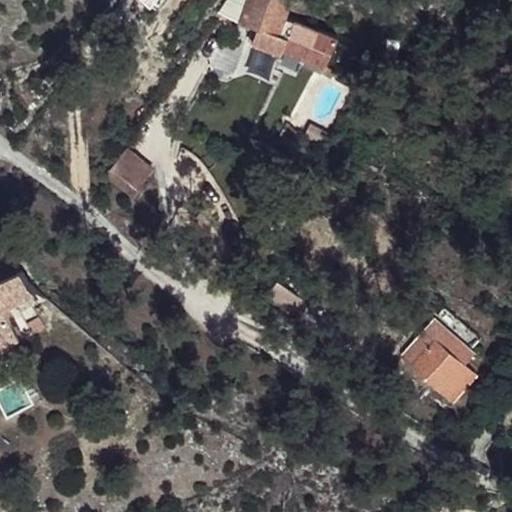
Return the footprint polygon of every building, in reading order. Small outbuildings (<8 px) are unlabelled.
[(242,0),(217,0),(209,14),(233,23),(235,20),(243,0),(242,0)] [(242,0),(243,0),(235,20),(251,26),(272,34),(278,19),(284,4),(274,0),(242,0)] [(272,34),(251,26),(244,44),(263,50),(274,53),(275,49),(295,56),(316,64),(317,64),(329,38),(278,19),(272,34)] [(274,53),(263,50),(258,60),(288,73),(291,67),(312,74),(316,64),(275,49),(274,53)] [(105,176),(130,196),(150,169),(125,150),(105,176)] [(195,151),(191,159),(201,168),(206,160),(195,151)] [(18,274),(0,283),(0,351),(17,343),(1,309),(33,293),(25,286),(18,274)] [(297,297),(271,276),(257,294),(284,315),(297,297)] [(411,369),(432,343),(418,330),(396,356),(411,369)] [(432,343),(411,369),(439,393),(460,367),(432,343)] [(460,367),(439,393),(451,402),(472,377),(460,367)] [(428,478),(423,497),(442,499),(454,500),(459,480),(428,478)] [(423,497),(416,511),(436,511),(442,499),(423,497)]
